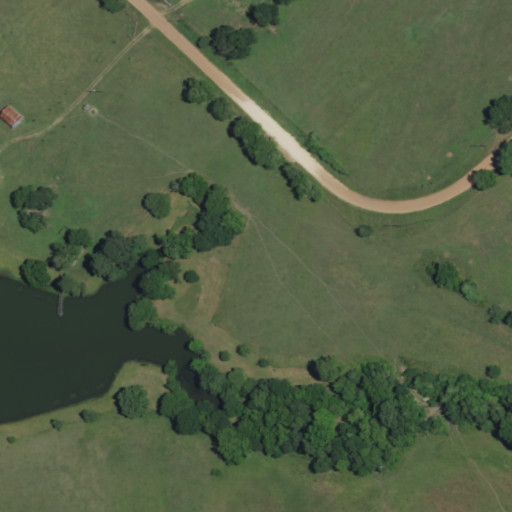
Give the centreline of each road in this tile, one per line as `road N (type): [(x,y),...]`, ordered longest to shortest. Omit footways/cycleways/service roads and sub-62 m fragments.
road 1 (residential): [(511,148),(436,204),(384,211),(356,204),(134,0)]
road 2 (residential): [(149,14),(0,112)]
